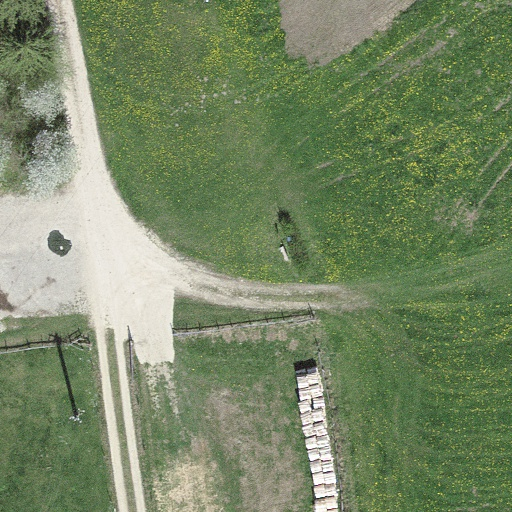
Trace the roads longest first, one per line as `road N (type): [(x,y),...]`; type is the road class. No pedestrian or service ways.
road 1 (track): [(108,291),(64,0)]
road 2 (track): [(108,291),(133,511)]
